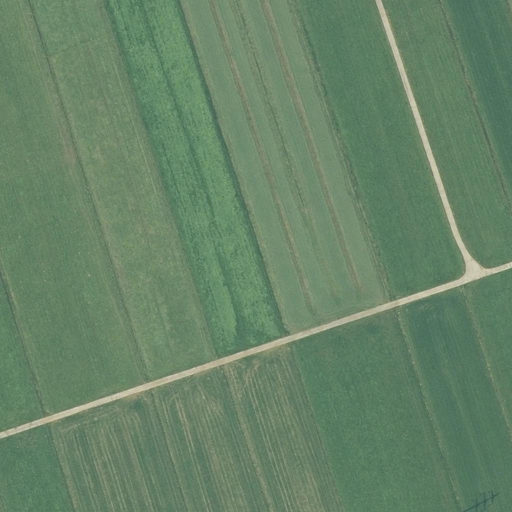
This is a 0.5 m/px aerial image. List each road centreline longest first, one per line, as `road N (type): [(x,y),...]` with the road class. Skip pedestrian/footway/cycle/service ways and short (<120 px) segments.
road 1 (track): [(511,263),(0,435)]
road 2 (track): [(377,0),(470,277)]
